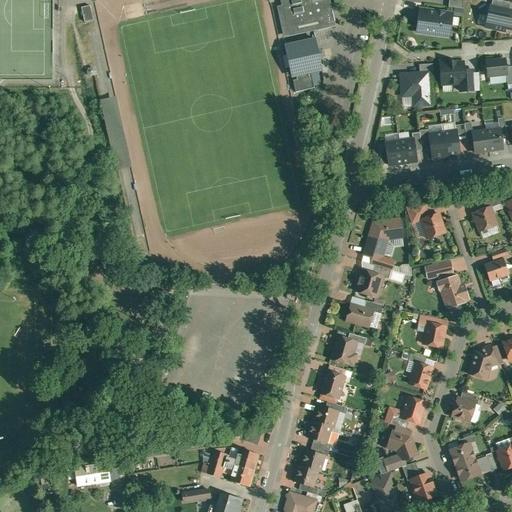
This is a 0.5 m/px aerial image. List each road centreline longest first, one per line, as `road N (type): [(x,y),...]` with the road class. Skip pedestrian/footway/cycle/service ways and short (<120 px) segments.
road 1 (residential): [(353,183),(257,511)]
road 2 (residential): [(486,318),(458,340),(432,417),(455,511)]
road 3 (residential): [(390,0),(353,183)]
road 4 (residential): [(511,162),(353,183)]
road 5 (unknown): [(188,287),(320,296)]
